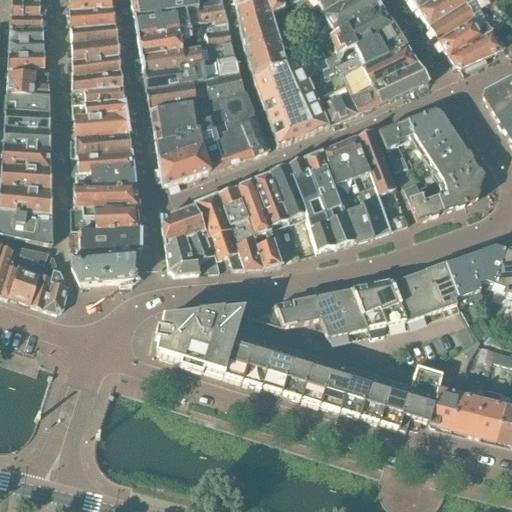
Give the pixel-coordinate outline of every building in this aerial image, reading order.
[(38,0),(12,0),(12,5),(11,5),(10,20),(45,20),(45,5),(38,5),(38,0)] [(69,0),(69,15),(110,13),(110,11),(108,0),(69,0)] [(132,0),(130,0),(133,20),(174,14),(173,7),(184,5),(185,12),(200,10),(202,10),(201,0),(196,1),(196,0),(132,0)] [(231,0),(235,13),(260,0),(269,20),(271,19),(281,13),(283,10),(277,0),(231,0)] [(285,68),(278,42),(271,19),(269,20),(260,0),(235,13),(242,45),(248,69),(252,81),(285,68)] [(319,18),(323,16),(322,16),(349,0),(310,0),(320,14),(317,16),(319,18)] [(318,47),(329,40),(334,36),(379,9),(372,0),(349,0),(322,16),(323,16),(329,28),(313,40),(318,47)] [(407,0),(417,14),(437,0),(407,0)] [(437,0),(417,14),(428,31),(464,9),(476,0),(437,0)] [(428,31),(437,46),(467,27),(497,9),(509,0),(510,0),(511,1),(511,0),(476,0),(464,9),(428,31)] [(202,10),(200,10),(202,26),(212,24),(212,30),(227,27),(226,22),(221,7),(202,10)] [(330,72),(336,70),(337,69),(344,54),(392,29),(379,9),(334,36),(329,40),(336,57),(326,63),(330,72)] [(437,46),(448,62),(491,36),(485,27),(498,19),(499,21),(503,19),(497,9),(467,27),(437,46)] [(174,14),(133,20),(137,40),(177,34),(178,34),(191,32),(190,27),(202,26),(200,10),(185,12),(174,14)] [(113,30),(110,13),(69,15),(69,34),(113,30)] [(288,37),(281,13),(271,19),(278,42),(288,37)] [(501,54),(504,52),(506,51),(495,33),(504,28),(511,39),(511,32),(503,19),(499,21),(498,19),(485,27),(491,36),(501,54)] [(42,34),(46,33),(45,20),(10,20),(9,33),(42,34)] [(392,28),(392,29),(344,54),(337,69),(336,70),(342,83),(405,50),(399,40),(392,28)] [(507,58),(508,57),(509,56),(511,55),(511,39),(504,28),(495,33),(506,51),(504,52),(507,58)] [(69,34),(71,50),(115,45),(113,30),(69,34)] [(42,47),(42,34),(9,33),(8,46),(42,47)] [(180,49),(177,34),(137,40),(140,61),(207,50),(230,47),(228,33),(204,37),(205,44),(197,44),(198,47),(180,49)] [(491,36),(448,62),(453,70),(453,71),(460,73),(501,54),(491,36)] [(71,50),(71,66),(117,61),(115,45),(71,50)] [(8,46),(8,58),(43,57),(44,57),(42,47),(8,46)] [(143,77),(232,62),(233,62),(230,47),(207,50),(140,61),(143,77)] [(416,69),(405,50),(342,83),(351,102),(371,92),(416,69)] [(44,73),(43,57),(8,58),(7,73),(44,73)] [(71,67),(71,82),(119,76),(117,61),(71,66),(71,67)] [(143,77),(145,94),(202,84),(237,79),(232,62),(143,77)] [(252,81),(276,152),(291,146),(291,145),(313,137),(327,131),(305,82),(306,82),(297,63),(285,68),(252,81)] [(428,87),(421,77),(416,69),(371,92),(380,109),(428,87)] [(380,109),(371,92),(351,102),(342,83),(336,70),(330,72),(306,82),(305,82),(327,131),(328,132),(358,120),(380,109)] [(71,82),(71,96),(121,92),(119,76),(71,82)] [(5,99),(49,98),(48,90),(47,90),(47,77),(7,77),(5,99)] [(145,94),(149,115),(243,95),(238,79),(237,79),(202,84),(145,94)] [(494,122),(511,110),(511,81),(487,95),(484,106),(494,122)] [(71,96),(71,107),(71,109),(72,109),(123,105),(121,92),(71,96)] [(252,118),(243,95),(149,115),(154,139),(155,146),(179,140),(211,131),(228,126),(229,127),(238,123),(252,118)] [(48,118),(49,98),(5,99),(4,115),(48,118)] [(125,117),(123,105),(72,109),(72,122),(73,122),(125,117)] [(511,110),(494,122),(511,149),(511,110)] [(49,135),(48,118),(4,115),(3,132),(49,135)] [(429,116),(406,125),(412,140),(411,140),(418,151),(414,153),(420,162),(454,140),(441,120),(429,116)] [(73,122),(74,143),(128,138),(125,117),(73,122)] [(252,161),(268,156),(252,118),(238,123),(252,161)] [(217,174),(252,161),(238,123),(229,127),(228,126),(211,131),(215,144),(200,149),(204,162),(199,164),(200,168),(213,164),(217,174)] [(385,154),(397,149),(396,146),(411,140),(412,140),(406,125),(377,136),(385,154)] [(157,164),(200,149),(215,144),(211,131),(179,140),(155,146),(157,164)] [(49,152),(49,135),(3,132),(2,149),(49,152)] [(394,193),(371,137),(355,143),(372,190),(377,202),(377,201),(376,200),(394,193)] [(74,143),(74,162),(78,161),(107,159),(130,156),(131,156),(128,138),(74,143)] [(472,167),(454,140),(420,162),(426,171),(430,169),(442,187),(472,167)] [(355,143),(340,149),(356,196),(372,190),(355,143)] [(49,173),(49,152),(2,149),(0,170),(49,173)] [(157,164),(161,187),(161,192),(178,186),(179,187),(211,177),(217,174),(213,164),(200,168),(199,164),(204,162),(200,149),(157,164)] [(356,196),(340,149),(320,158),(337,204),(356,196)] [(78,174),(71,174),(71,178),(75,178),(78,178),(105,176),(132,174),(130,156),(107,159),(78,161),(78,174)] [(336,253),(352,248),(337,204),(320,158),(304,165),(318,205),(319,208),(321,211),(323,219),(336,253)] [(402,161),(394,164),(396,168),(393,169),(396,177),(407,172),(402,161)] [(304,165),(286,172),(302,218),(306,229),(310,244),(315,259),(336,253),(323,219),(313,223),(308,209),(318,205),(304,165)] [(481,182),(472,167),(442,187),(446,197),(437,201),(443,217),(474,205),(481,182)] [(0,170),(0,174),(0,191),(50,194),(50,173),(49,173),(0,170)] [(285,225),(302,218),(286,172),(269,179),(285,225)] [(75,182),(75,190),(134,190),(132,174),(105,176),(78,178),(75,178),(75,179),(72,179),(72,182),(75,182)] [(398,181),(401,189),(404,188),(406,191),(414,188),(409,176),(398,181)] [(284,234),(289,233),(285,225),(269,179),(252,186),(268,231),(281,226),(284,234)] [(270,237),(268,231),(252,186),(234,193),(252,243),(264,238),(270,237)] [(407,203),(414,220),(417,226),(443,217),(437,201),(430,203),(422,205),(421,202),(414,188),(406,191),(404,188),(401,189),(408,203),(407,203)] [(72,190),(74,213),(137,211),(134,190),(75,190),(72,190)] [(386,224),(377,202),(372,190),(356,196),(373,241),(390,235),(386,224)] [(0,213),(50,220),(50,194),(0,191),(0,213)] [(243,274),(249,274),(245,260),(256,256),(255,251),(252,243),(234,193),(216,200),(226,228),(228,233),(239,261),(243,274)] [(352,248),(361,245),(373,241),(356,196),(337,204),(352,248)] [(216,200),(193,209),(194,210),(203,234),(207,242),(228,233),(226,228),(216,200)] [(194,210),(160,222),(164,250),(182,245),(190,271),(197,268),(197,266),(206,262),(207,278),(219,277),(216,265),(207,242),(203,234),(194,210)] [(70,213),(70,236),(139,233),(137,212),(137,211),(74,213),(70,213)] [(0,238),(51,250),(50,220),(0,213),(0,238)] [(402,218),(386,224),(390,235),(406,229),(402,218)] [(70,236),(71,262),(139,257),(140,257),(139,233),(70,236)] [(231,275),(243,274),(239,261),(228,233),(207,242),(216,265),(227,261),(231,275)] [(262,273),(280,268),(270,237),(264,238),(267,246),(255,251),(256,256),(262,273)] [(178,281),(198,279),(197,268),(190,271),(182,245),(164,250),(167,276),(173,280),(173,281),(178,281)] [(13,249),(10,255),(12,256),(28,262),(28,263),(44,268),(46,257),(13,249)] [(10,255),(0,251),(0,302),(7,304),(7,302),(17,273),(7,269),(12,256),(10,255)] [(457,303),(465,300),(479,296),(477,290),(485,287),(491,289),(504,256),(493,252),(444,269),(444,268),(443,269),(457,303)] [(249,274),(262,273),(256,256),(245,260),(249,274)] [(511,258),(504,256),(491,289),(504,294),(503,297),(511,301),(511,258)] [(99,288),(132,285),(137,279),(139,257),(71,262),(71,273),(80,289),(99,288)] [(443,269),(424,276),(441,315),(455,309),(454,304),(457,303),(443,269)] [(18,271),(17,273),(7,302),(29,309),(29,310),(30,311),(40,280),(27,276),(27,274),(18,271)] [(58,277),(52,276),(52,275),(50,284),(41,314),(54,318),(60,316),(66,293),(58,277)] [(423,321),(441,315),(424,276),(423,276),(422,277),(407,282),(423,321)] [(30,311),(41,314),(50,284),(40,280),(30,311)] [(405,328),(423,321),(407,282),(391,288),(389,289),(405,328)] [(390,287),(369,291),(385,331),(403,327),(403,328),(405,328),(389,289),(391,288),(390,287)] [(366,335),(385,331),(369,291),(350,295),(366,335)] [(347,339),(366,335),(350,295),(348,295),(349,295),(331,299),(347,339)] [(331,299),(313,303),(313,302),(312,302),(321,325),(319,325),(326,343),(347,339),(331,299)] [(273,311),(281,332),(281,333),(319,325),(321,325),(312,302),(273,311)] [(243,314),(242,313),(222,315),(196,317),(196,318),(165,321),(166,322),(161,323),(159,334),(154,334),(152,345),(157,346),(155,358),(159,359),(158,362),(179,368),(178,371),(201,379),(202,375),(221,381),(233,340),(234,341),(243,314)] [(468,330),(476,343),(477,344),(482,341),(478,334),(479,323),(468,330)] [(482,341),(487,338),(479,323),(478,334),(482,341)] [(487,338),(482,341),(484,346),(502,351),(504,345),(489,341),(487,338)] [(240,387),(241,387),(253,346),(234,341),(233,340),(221,381),(222,381),(240,386),(240,387)] [(477,349),(478,349),(479,346),(479,344),(462,353),(465,358),(468,360),(469,355),(477,349)] [(511,347),(504,345),(502,351),(511,353),(511,347)] [(273,352),(253,346),(241,387),(248,389),(248,391),(252,392),(253,391),(260,393),(273,352)] [(493,354),(480,350),(476,363),(489,367),(493,354)] [(292,358),(279,354),(273,352),(260,393),(261,393),(279,398),(279,399),(280,399),(292,358)] [(511,358),(498,355),(495,368),(511,373),(511,370),(511,358)] [(312,364),(292,358),(280,399),(299,405),(312,364)] [(331,370),(312,364),(299,405),(300,405),(318,410),(318,411),(319,411),(331,370)] [(351,376),(331,370),(319,411),(338,417),(351,376)] [(409,394),(397,435),(404,437),(406,433),(409,423),(420,427),(426,428),(427,429),(439,386),(440,383),(441,378),(416,370),(408,394),(409,394)] [(350,421),(358,423),(370,382),(351,376),(338,417),(346,419),(345,421),(350,422),(350,421)] [(390,388),(370,382),(358,423),(359,423),(376,428),(376,429),(377,429),(390,388)] [(427,429),(428,429),(428,430),(428,433),(433,435),(437,431),(449,434),(458,398),(453,397),(456,387),(440,383),(439,386),(427,429)] [(408,394),(390,388),(377,429),(397,435),(409,394),(408,394)] [(449,434),(471,440),(483,393),(467,389),(464,400),(458,398),(449,434)] [(471,440),(493,445),(503,409),(496,408),(499,397),(483,393),(471,440)] [(493,445),(497,446),(511,449),(511,400),(508,410),(503,409),(493,445)]
